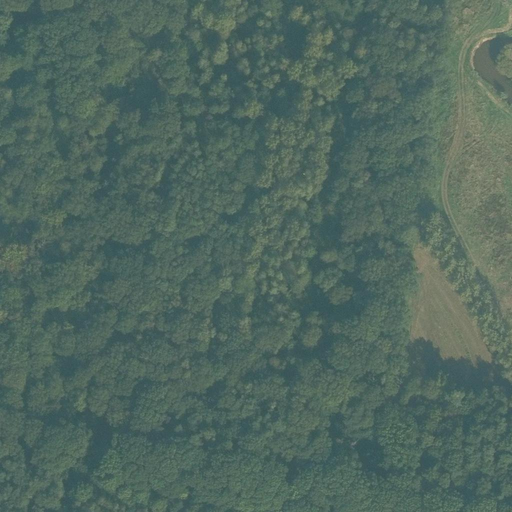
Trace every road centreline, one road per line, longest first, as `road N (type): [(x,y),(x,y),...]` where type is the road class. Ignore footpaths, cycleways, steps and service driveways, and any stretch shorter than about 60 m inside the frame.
road 1 (track): [(397,462),(305,385),(330,153),(360,0)]
road 2 (track): [(28,437),(34,0)]
road 3 (track): [(0,430),(47,448),(402,507)]
road 4 (track): [(402,507),(395,400),(425,171)]
